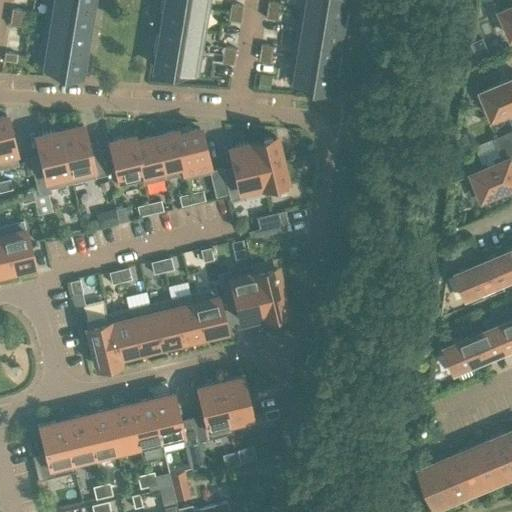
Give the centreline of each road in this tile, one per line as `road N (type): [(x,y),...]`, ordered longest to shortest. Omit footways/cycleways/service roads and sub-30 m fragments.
road 1 (residential): [(237,111),(297,114),(324,140),(303,306),(289,343)]
road 2 (residential): [(289,343),(56,396)]
road 3 (residential): [(0,96),(237,111)]
road 4 (residential): [(270,511),(289,343)]
road 5 (residential): [(56,396),(31,290),(0,297)]
